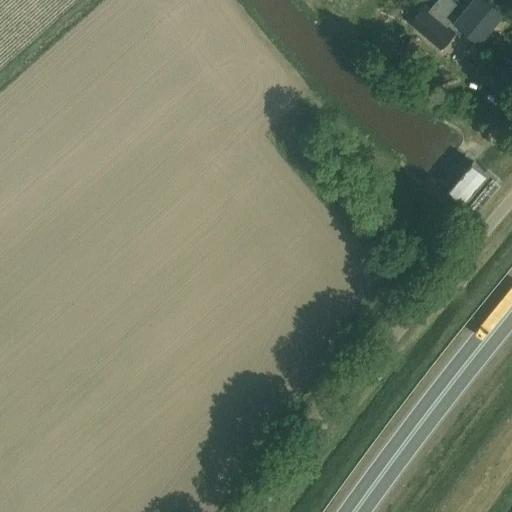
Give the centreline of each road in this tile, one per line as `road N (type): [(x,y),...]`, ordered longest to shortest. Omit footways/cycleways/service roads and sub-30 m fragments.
road 1 (unclassified): [(255,511),(511,200)]
road 2 (trunk): [(352,511),(511,311)]
